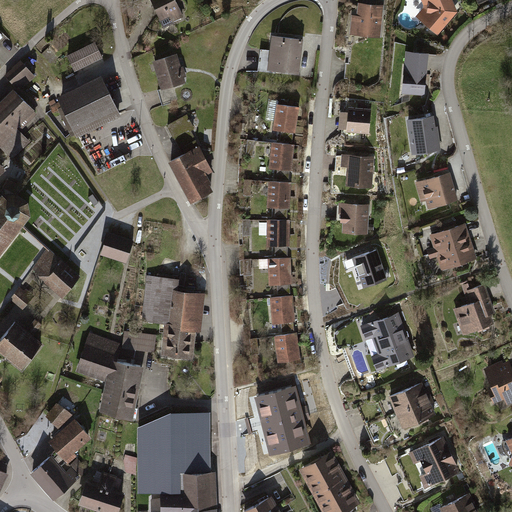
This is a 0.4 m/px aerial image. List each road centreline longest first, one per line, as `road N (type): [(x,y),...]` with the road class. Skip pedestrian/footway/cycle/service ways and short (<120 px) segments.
road 1 (residential): [(386,511),(349,435),(315,321),(311,223),(330,0)]
road 2 (residential): [(511,298),(446,83),(459,37),(508,0)]
road 3 (residential): [(209,241),(232,511)]
road 4 (residential): [(111,0),(155,145),(209,241)]
road 5 (residential): [(276,0),(241,39),(209,241)]
